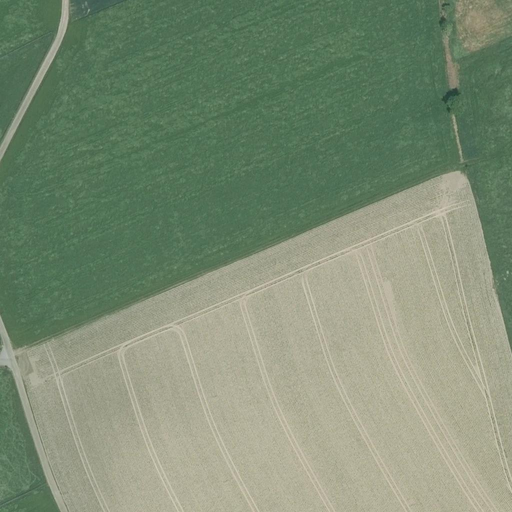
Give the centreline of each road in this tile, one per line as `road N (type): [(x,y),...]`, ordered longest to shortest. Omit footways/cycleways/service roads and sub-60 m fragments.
road 1 (unclassified): [(64,511),(0,325)]
road 2 (unclassified): [(0,154),(61,35),(65,0)]
